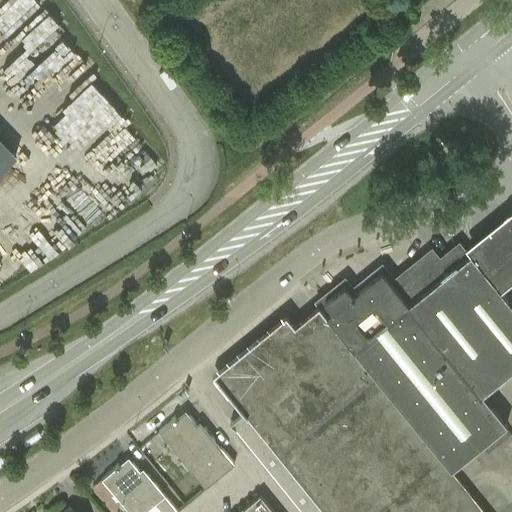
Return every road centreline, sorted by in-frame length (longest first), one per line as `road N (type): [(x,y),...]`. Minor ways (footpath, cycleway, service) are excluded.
road 1 (unclassified): [(0,497),(307,254),(387,218),(511,183)]
road 2 (secondary): [(460,45),(120,320),(111,337)]
road 3 (unclassified): [(0,317),(177,206),(196,179),(185,123),(96,0)]
road 4 (secondary): [(111,337),(131,333),(219,271),(464,78)]
road 5 (unclassified): [(471,0),(226,197)]
road 6 (secondary): [(0,411),(111,337)]
